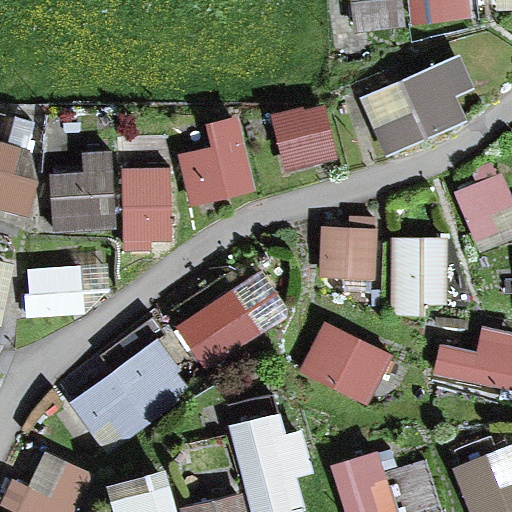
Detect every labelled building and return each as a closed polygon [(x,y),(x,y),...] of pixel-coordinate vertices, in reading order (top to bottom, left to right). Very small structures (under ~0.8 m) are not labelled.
[(398,0),(348,0),(352,31),(401,27),(398,0)] [(412,0),(414,25),(473,22),(471,0),(412,0)] [(459,58),(365,103),(390,155),(464,119),(454,99),(474,89),(459,58)] [(321,104),(279,112),(289,163),(331,155),(321,104)] [(217,146),(185,153),(195,199),(252,187),(238,120),(212,126),(217,146)] [(21,142),(0,135),(0,196),(25,204),(35,172),(14,165),(21,142)] [(86,173),(56,174),(56,219),(112,218),(111,150),(85,150),(86,173)] [(167,168),(125,168),(125,240),(168,240),(167,168)] [(511,205),(498,178),(458,199),(481,243),(498,234),(490,217),(511,206),(511,205)] [(354,229),(326,228),(323,272),(375,276),(379,219),(355,218),(354,229)] [(447,242),(397,239),(392,310),(443,313),(447,242)] [(250,278),(185,323),(215,367),(280,322),(250,278)] [(394,355),(329,323),(306,368),(372,400),(394,355)] [(481,353),(444,344),(438,369),(511,387),(511,334),(487,329),(481,353)] [(157,344),(72,404),(106,452),(191,392),(157,344)] [(278,401),(235,412),(258,511),(306,511),(301,485),(313,482),(301,430),(286,433),(278,401)] [(511,511),(511,446),(457,468),(474,511),(511,511)] [(79,511),(97,470),(48,450),(31,489),(16,483),(7,505),(23,511),(79,511)] [(393,511),(375,453),(334,467),(348,511),(393,511)] [(173,511),(164,476),(112,490),(118,511),(173,511)] [(248,511),(244,494),(186,509),(187,511),(248,511)]
